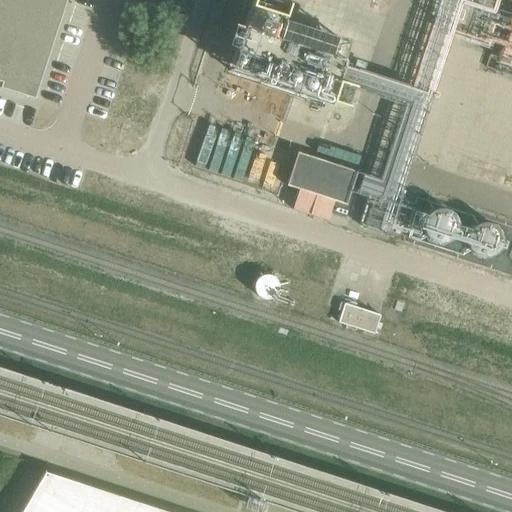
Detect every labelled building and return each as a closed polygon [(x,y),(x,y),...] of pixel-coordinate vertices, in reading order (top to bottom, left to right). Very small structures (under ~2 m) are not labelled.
[(0,0),(0,89),(34,100),(66,0),(0,0)] [(255,1),(233,72),(342,110),(348,91),(335,86),(347,48),(283,26),(287,12),(255,1)] [(329,220),(335,201),(347,206),(358,172),(299,151),(288,185),(301,190),(295,209),(329,220)] [(380,317),(344,305),(338,324),(374,335),(380,317)] [(162,511),(45,474),(22,511),(162,511)]
